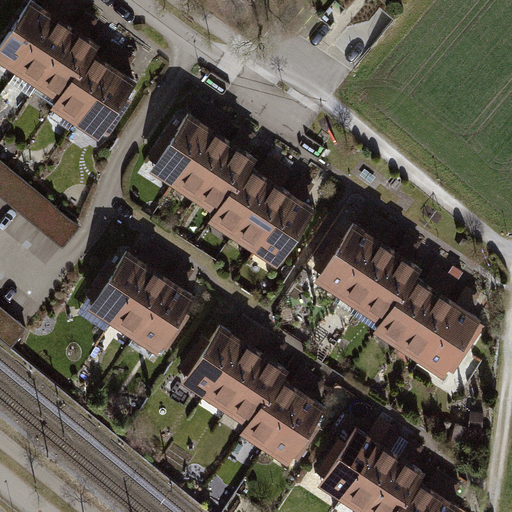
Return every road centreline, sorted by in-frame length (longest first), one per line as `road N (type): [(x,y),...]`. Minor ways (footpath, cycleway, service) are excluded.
road 1 (residential): [(132,0),(267,103),(313,98),(511,251)]
road 2 (residential): [(511,341),(493,511)]
